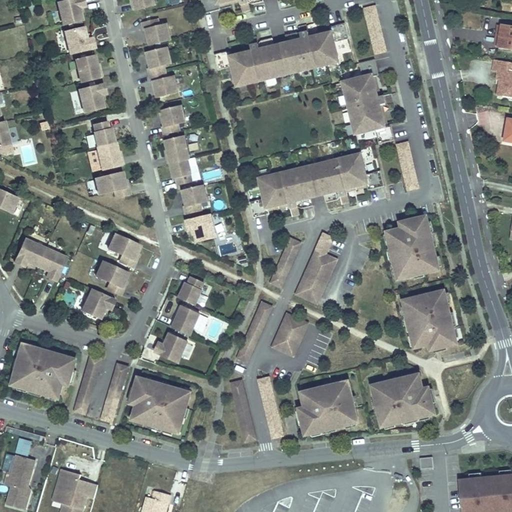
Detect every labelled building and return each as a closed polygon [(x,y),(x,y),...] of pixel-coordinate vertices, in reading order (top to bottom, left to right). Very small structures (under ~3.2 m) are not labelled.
[(83,0),(77,0),(58,5),(63,27),(83,23),(80,10),(85,8),(83,0)] [(158,7),(155,0),(135,0),(139,11),(158,7)] [(201,0),(206,15),(221,12),(220,6),(240,1),(242,6),(249,5),(253,6),(264,4),(262,0),(278,0),(201,0)] [(251,12),(249,5),(242,6),(244,13),(251,12)] [(388,53),(377,7),(365,10),(376,56),(388,53)] [(174,41),(170,27),(162,29),(161,22),(145,25),(147,33),(149,32),(153,47),(174,41)] [(231,53),(216,56),(220,72),(234,69),(239,88),(340,64),(335,44),(350,40),(346,25),(345,25),(330,29),(331,34),(311,39),(309,34),(302,36),(297,34),(286,37),(288,45),(274,48),(272,40),(262,42),(259,46),(251,48),(252,54),(233,59),(231,53)] [(300,28),(302,36),(309,34),(307,26),(300,28)] [(84,29),(65,34),(71,57),(95,50),(93,40),(87,41),(84,29)] [(251,48),(259,46),(257,39),(249,41),(251,48)] [(167,66),(174,64),(170,49),(149,54),(153,69),(151,70),(152,77),(168,74),(167,66)] [(100,80),(95,58),(76,62),(82,85),(100,80)] [(380,76),(376,62),(376,61),(361,65),(364,79),(345,84),(357,136),(377,131),(380,145),(396,141),(396,140),(392,125),(389,126),(386,127),(381,106),(384,106),(387,105),(385,97),(382,98),(379,98),(374,78),(377,77),(380,76)] [(511,70),(507,70),(503,93),(511,94),(511,70)] [(181,94),(178,78),(170,80),(168,74),(152,77),(154,85),(157,84),(160,99),(181,94)] [(189,94),(195,93),(192,82),(186,83),(189,94)] [(104,86),(79,92),(85,114),(104,109),(101,97),(107,96),(104,86)] [(392,95),(385,97),(387,105),(394,103),(392,95)] [(189,124),(185,109),(164,114),(167,128),(165,129),(167,136),(183,132),(181,126),(189,124)] [(108,124),(94,127),(96,134),(95,135),(99,150),(115,146),(112,131),(109,131),(108,124)] [(5,125),(0,126),(0,148),(10,146),(5,125)] [(185,138),(168,142),(174,165),(189,161),(191,161),(185,138)] [(409,192),(422,189),(410,143),(398,146),(409,192)] [(115,146),(99,150),(98,150),(103,171),(122,167),(119,154),(117,146),(115,146)] [(367,175),(363,155),(261,180),(266,199),(251,203),(252,204),(254,214),(255,219),(271,215),(271,211),(270,209),(290,204),(291,206),(292,209),(299,208),(303,210),(315,207),(313,199),(325,195),(327,204),(339,201),(342,197),(349,196),(348,193),(348,190),(368,185),(369,188),(370,191),(385,188),(386,187),(382,171),(367,175)] [(189,161),(174,165),(177,179),(180,178),(181,186),(193,183),(192,175),(193,175),(189,161)] [(125,182),(123,175),(96,182),(100,196),(115,192),(117,199),(131,196),(129,188),(127,189),(125,182)] [(205,188),(184,193),(188,207),(185,208),(187,215),(203,211),(201,204),(209,203),(205,188)] [(0,210),(12,216),(18,201),(0,192),(0,210)] [(349,196),(342,197),(343,205),(351,203),(349,196)] [(299,208),(292,209),(293,217),(301,215),(299,208)] [(213,217),(188,223),(190,233),(196,231),(199,243),(218,238),(213,217)] [(406,231),(391,235),(394,245),(395,250),(401,275),(402,279),(416,276),(426,273),(440,270),(440,269),(437,259),(435,249),(429,224),(428,220),(410,224),(407,225),(404,225),(406,231)] [(433,223),(429,224),(435,249),(440,248),(433,223)] [(336,239),(325,234),(306,277),(297,296),(319,306),(340,260),(329,256),(336,239)] [(138,254),(141,248),(116,237),(109,251),(124,257),(121,263),(134,269),(137,263),(135,262),(138,254)] [(283,290),(303,244),(293,239),(275,279),(272,285),(283,290)] [(39,269),(47,251),(26,242),(16,265),(25,269),(26,267),(27,264),(32,266),(39,269)] [(395,250),(390,251),(396,276),(401,275),(395,250)] [(67,260),(47,251),(39,269),(45,272),(50,274),(49,276),(48,279),(57,283),(67,260)] [(129,275),(103,264),(97,278),(111,285),(108,291),(122,297),(125,290),(123,289),(126,282),(129,275)] [(206,285),(193,279),(190,286),(188,285),(182,299),(197,306),(204,292),(203,292),(206,285)] [(112,311),(116,302),(93,292),(83,312),(101,321),(103,316),(107,309),(109,310),(112,311)] [(422,300),(408,303),(409,308),(415,333),(416,337),(418,347),(433,344),(434,350),(435,350),(449,346),(458,344),(457,340),(451,315),(448,305),(446,295),(446,294),(432,297),(422,300)] [(264,303),(239,360),(250,365),(275,308),(264,303)] [(184,308),(175,329),(192,336),(202,316),(184,308)] [(415,333),(409,308),(404,309),(410,334),(415,333)] [(451,315),(457,340),(462,338),(456,313),(451,315)] [(312,325),(289,314),(274,349),(296,359),(312,325)] [(213,320),(207,334),(216,338),(222,323),(213,320)] [(157,354),(181,364),(190,344),(172,335),(167,347),(161,344),(157,354)] [(449,346),(435,350),(436,354),(450,351),(449,346)] [(28,349),(27,349),(23,363),(21,371),(17,387),(21,388),(46,395),(50,396),(60,399),(64,384),(70,386),(74,372),(77,363),(72,362),(48,355),(38,352),(28,349)] [(49,350),(48,355),(72,362),(74,357),(49,350)] [(92,357),(76,413),(87,416),(103,361),(92,357)] [(114,424),(130,368),(118,365),(103,421),(114,424)] [(74,372),(70,386),(75,387),(79,373),(74,372)] [(148,378),(146,383),(171,390),(172,385),(148,378)] [(261,381),(276,441),(287,439),(272,378),(261,381)] [(381,385),(382,390),(407,384),(406,379),(381,385)] [(407,424),(431,418),(437,417),(435,408),(431,394),(425,396),(421,380),(411,383),(407,384),(382,390),(377,391),(381,405),(383,415),(386,429),(387,429),(397,426),(407,424)] [(142,382),(139,391),(135,404),(141,406),(137,421),(147,424),(152,425),(176,432),(181,433),(185,420),(188,410),(192,396),(191,396),(181,393),(171,390),(146,383),(142,382)] [(233,384),(247,444),(259,442),(244,382),(233,384)] [(345,383),(320,389),(321,394),(346,388),(345,383)] [(307,398),(310,413),(304,414),(308,428),(310,437),(315,436),(339,430),(349,428),(359,425),(360,425),(356,411),(354,401),(351,387),(346,388),(321,394),(317,395),(307,398)] [(46,395),(21,388),(20,393),(44,400),(46,395)] [(139,391),(134,389),(131,403),(135,404),(139,391)] [(304,414),(299,415),(303,429),(308,428),(304,414)] [(431,418),(407,424),(408,429),(432,423),(431,418)] [(152,425),(150,430),(175,437),(176,432),(152,425)] [(339,430),(315,436),(315,441),(340,435),(339,430)] [(17,453),(29,456),(33,442),(21,439),(17,453)] [(13,455),(8,474),(12,475),(9,486),(4,504),(23,510),(28,492),(24,491),(32,461),(13,455)] [(431,458),(418,459),(419,470),(432,469),(431,458)] [(93,500),(97,486),(79,480),(80,476),(61,470),(54,495),(65,498),(63,505),(60,511),(82,511),(86,498),(93,500)] [(459,481),(459,487),(470,486),(469,485),(479,483),(480,485),(500,483),(500,482),(509,481),(510,482),(511,482),(511,476),(510,476),(510,471),(498,472),(498,477),(480,479),(480,474),(467,475),(468,480),(459,481)] [(12,475),(8,474),(3,472),(0,484),(9,486),(12,475)] [(459,487),(461,511),(501,511),(511,511),(511,482),(510,482),(509,481),(500,482),(500,483),(480,485),(479,483),(469,485),(470,486),(459,487)] [(147,499),(143,511),(164,511),(169,497),(154,493),(152,500),(147,499)] [(63,505),(65,498),(54,495),(52,502),(63,505)]
